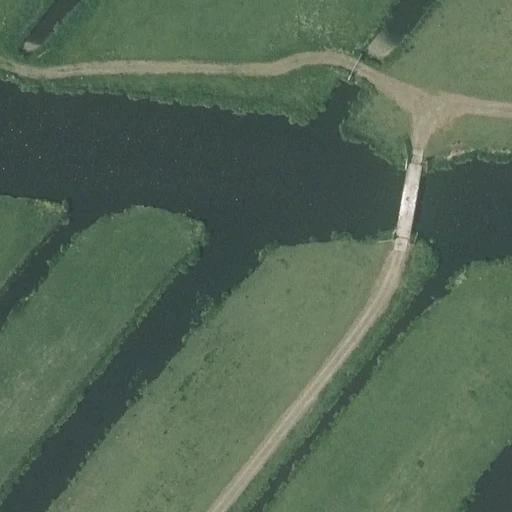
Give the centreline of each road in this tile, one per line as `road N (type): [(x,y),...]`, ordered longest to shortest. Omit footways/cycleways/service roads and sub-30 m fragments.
road 1 (track): [(427,103),(399,248),(362,322),(210,511)]
road 2 (track): [(427,103),(346,57),(312,54),(284,67),(50,74),(0,60)]
